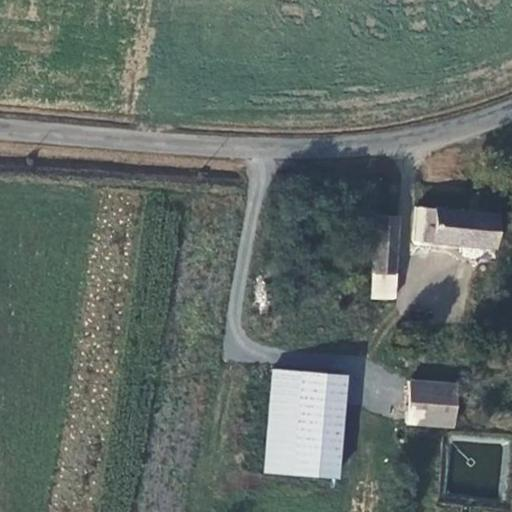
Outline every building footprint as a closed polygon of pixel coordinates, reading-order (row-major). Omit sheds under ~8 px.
[(408,234),(472,236),(472,221),(482,221),(483,206),(409,204),(408,234)] [(384,274),(387,216),(365,217),(362,273),(384,274)] [(361,296),(383,297),(384,274),(362,273),(361,296)] [(419,326),(418,337),(432,338),(433,327),(419,326)] [(435,370),(437,339),(432,338),(418,337),(416,369),(435,370)] [(264,368),(259,452),(328,454),(333,372),(264,368)] [(442,422),(443,383),(399,381),(397,420),(442,422)] [(328,471),(328,454),(259,452),(258,468),(328,471)]
